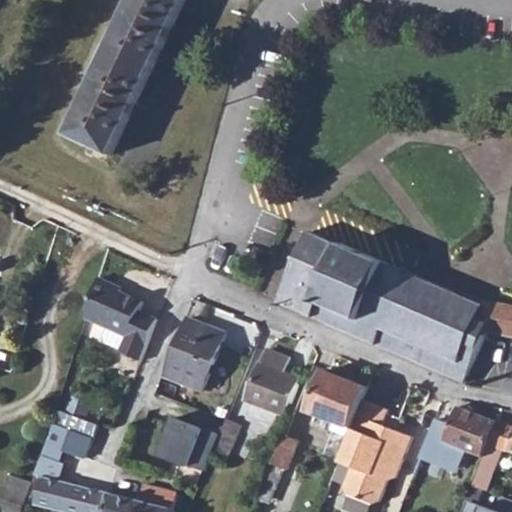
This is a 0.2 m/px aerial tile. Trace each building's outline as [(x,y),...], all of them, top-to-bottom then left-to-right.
[(134,0),(101,72),(72,134),(115,154),(187,0),(134,0)] [(463,379),(469,381),(492,330),(511,334),(511,305),(487,300),(485,304),(482,303),(462,294),(389,263),(387,262),(346,244),(342,246),(312,231),(286,292),(282,303),(321,320),(463,379)] [(114,285),(98,277),(85,316),(109,327),(104,336),(106,342),(122,349),(121,351),(142,361),(158,320),(140,312),(145,303),(122,292),(113,288),(114,285)] [(192,318),(169,376),(205,391),(228,333),(192,318)] [(270,348),(249,399),(289,415),(304,378),(288,372),(294,357),(270,348)] [(327,370),(313,410),(337,420),(334,428),(350,434),(365,398),(370,386),(327,370)] [(390,408),(365,398),(350,434),(342,456),(341,461),(355,466),(347,486),(350,493),(376,503),(383,500),(391,480),(399,476),(415,436),(397,429),(390,431),(387,440),(379,437),(384,424),(390,408)] [(470,450),(485,456),(491,441),(499,421),(461,406),(454,425),(447,441),(470,450)] [(61,408),(56,422),(73,429),(95,437),(101,423),(65,410),(61,408)] [(214,453),(213,457),(229,463),(244,424),(229,418),(220,438),(215,451),(214,453)] [(454,425),(438,419),(423,458),(460,473),(470,450),(447,441),(454,425)] [(215,451),(220,438),(174,421),(161,458),(206,474),(213,457),(215,451)] [(511,425),(499,421),(491,441),(511,449),(511,425)] [(56,422),(39,469),(61,476),(65,463),(61,461),(65,449),(73,429),(56,422)] [(397,429),(384,424),(379,437),(387,440),(390,431),(397,429)] [(73,429),(65,449),(87,457),(95,437),(73,429)] [(287,434),(262,498),(272,502),(287,467),(290,468),(301,440),(287,434)] [(482,464),(474,486),(487,490),(495,468),(482,464)] [(0,499),(0,506),(16,511),(24,511),(34,482),(9,473),(0,499)] [(36,503),(72,511),(107,511),(113,493),(44,475),(36,503)] [(147,484),(143,500),(151,502),(148,511),(175,511),(180,493),(147,484)] [(113,493),(107,511),(148,511),(151,502),(143,500),(113,493)] [(502,511),(469,499),(463,511),(502,511)]
